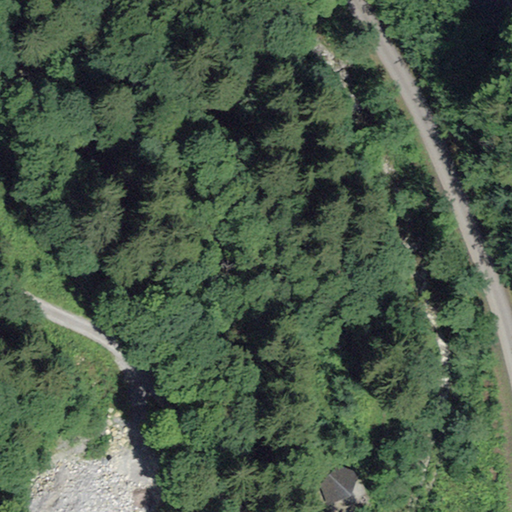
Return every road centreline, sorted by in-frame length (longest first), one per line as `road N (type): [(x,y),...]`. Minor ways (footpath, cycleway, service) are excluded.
road 1 (track): [(223,511),(68,256),(4,129),(22,70),(26,0)]
road 2 (unclassified): [(357,0),(488,251),(511,322)]
road 3 (track): [(110,326),(0,272)]
